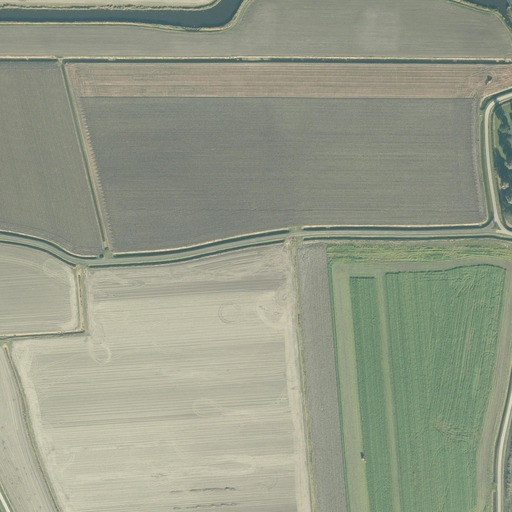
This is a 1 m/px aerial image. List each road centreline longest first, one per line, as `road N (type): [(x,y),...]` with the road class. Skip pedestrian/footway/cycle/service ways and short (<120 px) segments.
road 1 (unclassified): [(483,230),(296,233),(87,262),(0,237)]
road 2 (unclassified): [(495,217),(486,116),(493,102),(511,94)]
